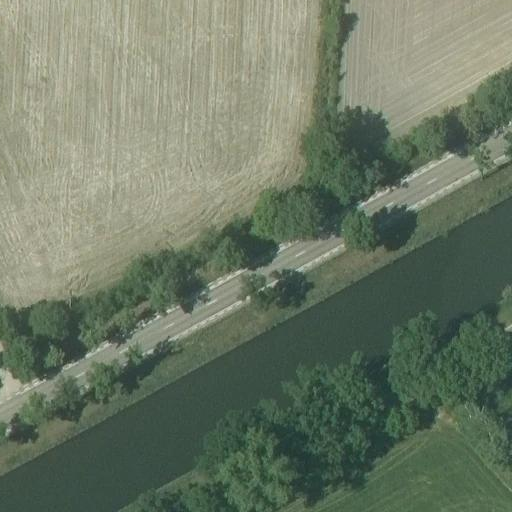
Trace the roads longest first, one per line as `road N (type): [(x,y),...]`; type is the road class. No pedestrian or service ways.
road 1 (secondary): [(0,420),(511,139)]
road 2 (unclassified): [(193,511),(511,336)]
